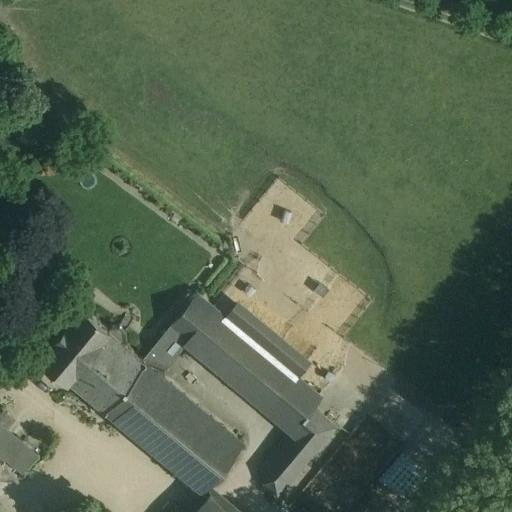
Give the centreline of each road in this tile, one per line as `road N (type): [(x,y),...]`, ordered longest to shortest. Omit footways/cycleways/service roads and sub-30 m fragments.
road 1 (track): [(0,372),(56,415),(78,511)]
road 2 (track): [(398,0),(511,39)]
